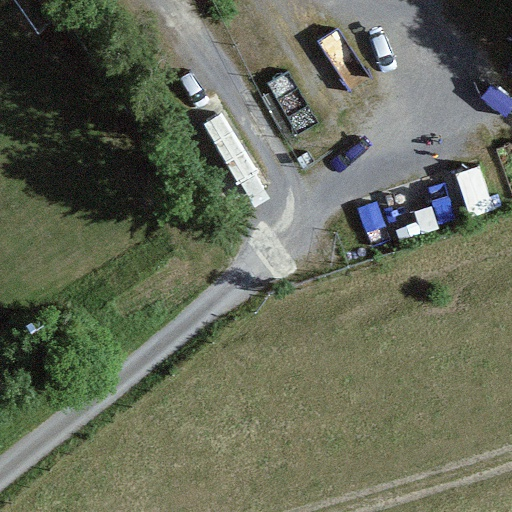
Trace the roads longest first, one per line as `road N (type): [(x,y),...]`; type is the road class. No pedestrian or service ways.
road 1 (track): [(193,0),(325,172),(0,482)]
road 2 (track): [(367,511),(511,465)]
